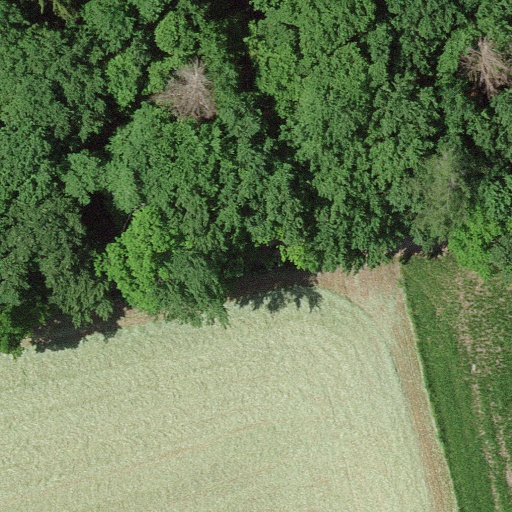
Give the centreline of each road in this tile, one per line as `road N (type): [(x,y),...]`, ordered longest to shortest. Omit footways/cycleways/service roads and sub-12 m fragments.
road 1 (track): [(0,312),(231,263),(511,217)]
road 2 (track): [(399,238),(469,0)]
